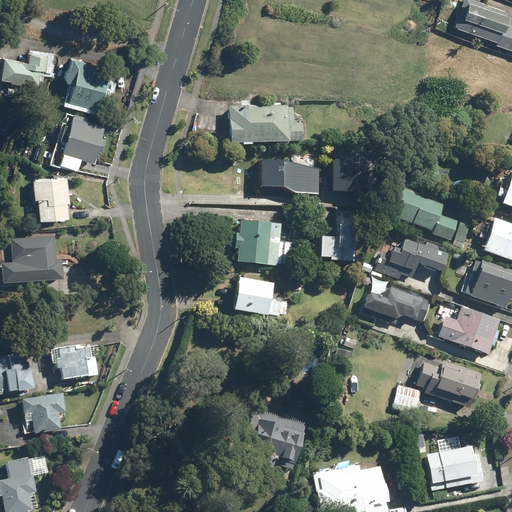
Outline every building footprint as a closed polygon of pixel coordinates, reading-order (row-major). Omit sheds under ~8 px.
[(486,3),(477,0),(462,0),(453,26),(494,41),(493,44),(511,50),(511,25),(503,22),(507,14),(485,6),(486,3)] [(44,55),(24,52),(23,61),(0,57),(0,78),(34,83),(37,68),(42,69),(44,55)] [(109,70),(68,58),(58,97),(98,108),(109,70)] [(227,107),(228,144),(299,143),(299,124),(292,124),(292,106),(227,107)] [(103,125),(72,116),(69,126),(62,124),(58,138),(65,140),(58,163),(76,168),(80,156),(92,160),(96,149),(100,150),(104,137),(100,136),(103,125)] [(329,160),(328,190),(372,191),(374,163),(352,151),(329,160)] [(259,159),(258,185),(281,186),(294,192),(317,193),(318,169),(287,165),(283,160),(259,159)] [(511,170),(501,204),(511,207),(511,170)] [(66,176),(31,179),(33,199),(35,199),(37,219),(66,217),(65,202),(68,202),(66,176)] [(397,186),(386,216),(431,231),(430,234),(448,240),(455,221),(438,215),(443,202),(397,186)] [(316,239),(315,258),(326,258),(326,262),(350,263),(352,227),(347,226),(347,212),(332,212),(331,226),(334,226),(333,239),(316,239)] [(511,224),(494,218),(482,251),(511,260),(511,224)] [(235,249),(234,263),(273,266),(273,265),(285,266),(285,262),(294,263),(296,243),(274,241),(276,225),(237,221),(236,234),(232,234),(231,249),(235,249)] [(458,222),(451,245),(460,248),(468,225),(458,222)] [(47,237),(20,239),(22,262),(0,263),(0,285),(60,281),(58,260),(49,260),(47,237)] [(437,274),(445,249),(425,242),(422,249),(399,242),(395,255),(379,250),(375,261),(412,273),(414,266),(437,274)] [(469,294),(468,297),(504,309),(508,297),(511,298),(511,270),(480,260),(479,263),(474,261),(463,292),(469,294)] [(420,266),(413,286),(435,293),(441,273),(420,266)] [(235,279),(231,311),(276,317),(278,301),(268,300),(270,284),(235,279)] [(368,292),(362,308),(400,321),(402,316),(421,323),(429,301),(389,287),(385,299),(368,292)] [(444,316),(436,338),(486,355),(498,320),(460,307),(455,320),(444,316)] [(355,340),(340,336),(333,364),(341,366),(345,349),(352,351),(355,340)] [(50,360),(52,370),(56,370),(58,381),(94,375),(91,357),(86,358),(85,349),(70,351),(70,347),(53,350),(54,359),(50,360)] [(0,395),(30,389),(24,359),(15,361),(13,354),(0,357),(0,395)] [(424,389),(423,392),(468,407),(479,374),(441,361),(439,368),(421,362),(414,385),(424,389)] [(305,363),(295,362),(294,386),(316,387),(317,373),(304,372),(305,363)] [(395,385),(391,404),(415,409),(419,391),(395,385)] [(18,400),(21,415),(29,414),(32,434),(58,429),(56,413),(63,412),(60,393),(18,400)] [(262,454),(259,465),(272,469),(275,458),(294,464),(303,432),(288,427),(290,420),(253,409),(241,448),(262,454)] [(423,455),(429,491),(481,482),(478,464),(471,465),(468,447),(423,455)] [(7,479),(0,479),(0,497),(3,511),(24,511),(30,511),(27,493),(32,492),(25,458),(3,462),(7,479)] [(312,475),(319,511),(332,511),(354,508),(355,511),(377,511),(388,510),(379,467),(360,470),(359,466),(312,475)]
